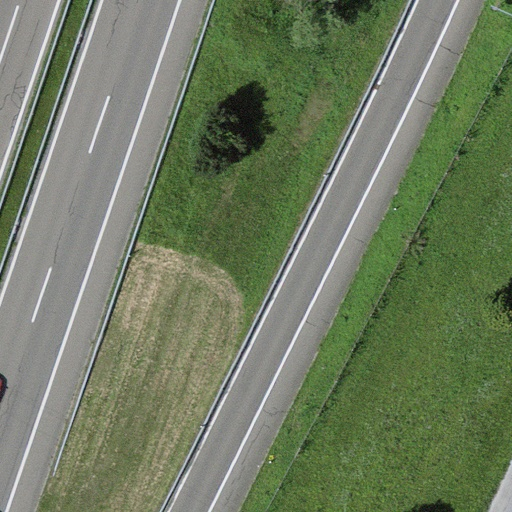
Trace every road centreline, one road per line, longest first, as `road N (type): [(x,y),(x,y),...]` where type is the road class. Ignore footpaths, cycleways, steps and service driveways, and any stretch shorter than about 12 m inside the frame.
road 1 (motorway): [(198,511),(446,0)]
road 2 (motorway): [(0,415),(137,0)]
